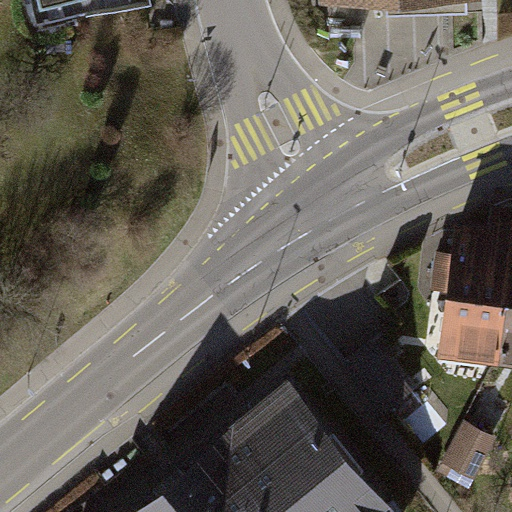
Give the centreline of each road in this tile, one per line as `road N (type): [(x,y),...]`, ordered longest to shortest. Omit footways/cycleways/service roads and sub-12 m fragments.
road 1 (secondary): [(326,206),(251,259),(0,470)]
road 2 (secondary): [(511,83),(410,121),(326,206)]
road 3 (residential): [(232,0),(278,125),(326,206)]
road 4 (secondary): [(326,206),(433,184),(511,152)]
